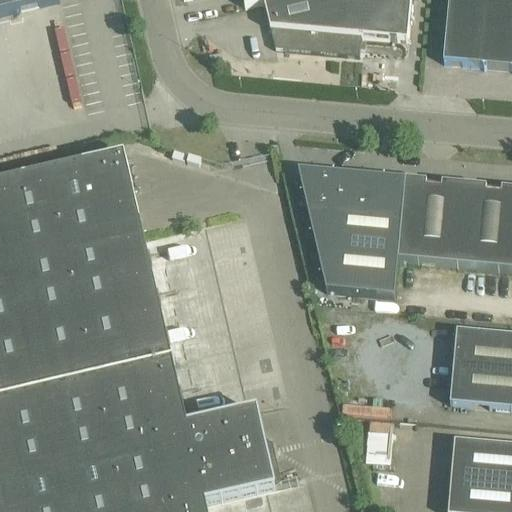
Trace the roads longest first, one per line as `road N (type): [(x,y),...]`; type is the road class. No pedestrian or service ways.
road 1 (unclassified): [(511,133),(209,109),(180,90),(151,0)]
road 2 (unknown): [(0,149),(180,90)]
